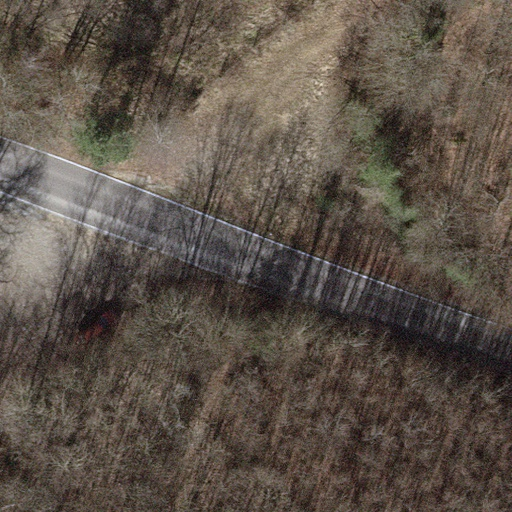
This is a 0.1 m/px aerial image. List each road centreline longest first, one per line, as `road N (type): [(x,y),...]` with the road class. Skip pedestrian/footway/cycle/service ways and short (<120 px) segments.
road 1 (tertiary): [(0,160),(511,351)]
road 2 (track): [(0,355),(155,218)]
